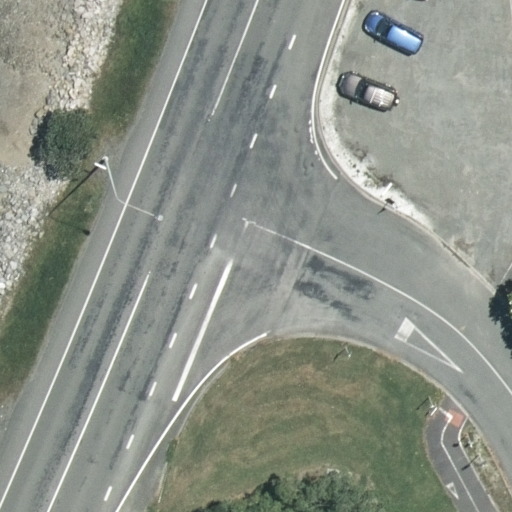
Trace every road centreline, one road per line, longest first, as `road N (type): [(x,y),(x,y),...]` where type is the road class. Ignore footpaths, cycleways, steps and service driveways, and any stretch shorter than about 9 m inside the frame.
road 1 (residential): [(185,194),(424,304),(482,348),(511,389)]
road 2 (trunk): [(46,511),(185,194)]
road 3 (trunk): [(185,194),(257,0)]
